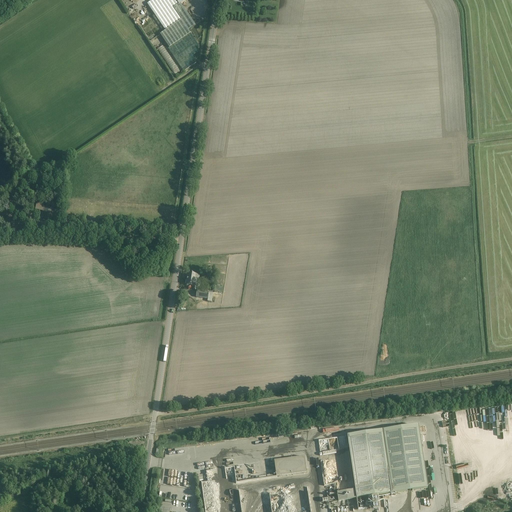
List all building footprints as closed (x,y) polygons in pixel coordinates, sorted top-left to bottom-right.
[(174,9),(179,5),(175,0),(153,0),(147,4),(165,31),(181,20),(174,9)] [(45,207),(43,218),(43,219),(51,220),(53,208),(45,207)] [(186,285),(198,287),(199,275),(188,273),(186,285)] [(196,297),(208,299),(209,292),(197,290),(196,297)] [(347,437),(355,491),(337,494),(338,502),(427,489),(418,426),(347,437)] [(304,457),(274,461),(276,477),(306,473),(304,457)]
